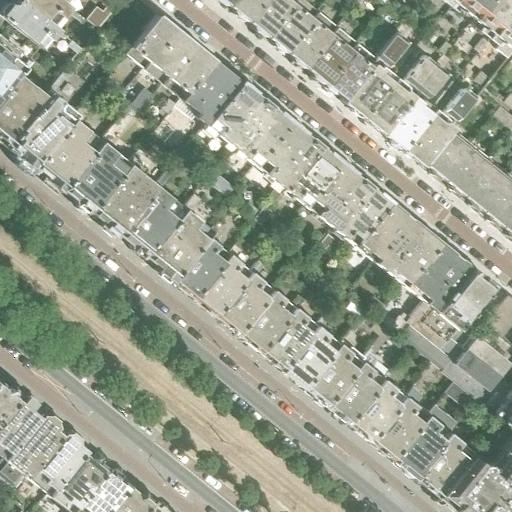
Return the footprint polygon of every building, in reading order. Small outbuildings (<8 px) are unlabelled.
[(39,48),(55,29),(17,0),(8,0),(7,2),(1,3),(0,4),(0,18),(2,19),(27,39),(37,46),(39,48)] [(64,3),(59,0),(17,0),(55,29),(56,28),(52,25),(67,6),(64,3)] [(113,10),(121,0),(102,0),(101,1),(113,10)] [(244,21),(260,0),(228,0),(225,5),(231,11),(233,15),(239,21),(244,21)] [(259,37),(263,37),(291,0),(260,0),(244,21),(251,26),(252,31),(259,37)] [(278,52),(282,52),(317,10),(305,0),(291,0),(263,37),(270,42),(271,46),(278,52)] [(472,18),(486,0),(454,0),(449,7),(459,15),(463,10),(472,18)] [(487,38),(511,8),(511,0),(486,0),(472,18),(482,26),(478,31),(487,38)] [(404,24),(412,14),(404,7),(396,17),(404,24)] [(511,8),(487,38),(498,47),(502,42),(511,50),(511,48),(511,8)] [(83,19),(70,9),(68,12),(80,23),(83,19)] [(302,68),(336,25),(317,10),(282,52),(289,58),(290,62),(297,68),(302,68)] [(139,70),(173,28),(155,14),(154,13),(121,55),(139,70)] [(317,84),(321,84),(356,41),(336,25),(302,68),(308,73),(310,78),(317,84)] [(139,70),(157,85),(191,43),(173,28),(139,70)] [(357,116),(390,75),(383,69),(405,41),(393,31),(373,55),(375,56),(340,99),(338,101),(357,116)] [(76,46),(60,32),(56,37),(72,51),(76,46)] [(477,52),(486,42),(481,38),(472,49),(477,52)] [(0,91),(26,59),(37,46),(27,39),(16,52),(17,57),(14,61),(0,49),(0,91)] [(356,41),(321,84),(322,88),(329,94),(334,94),(340,99),(375,56),(373,55),(356,41)] [(442,54),(443,55),(450,47),(443,41),(436,49),(442,54)] [(157,85),(176,100),(209,58),(191,43),(157,85)] [(398,149),(431,108),(423,101),(445,73),(440,69),(448,59),(443,55),(442,54),(434,64),(433,63),(377,133),(398,149)] [(357,116),(377,133),(433,63),(423,55),(400,83),(390,75),(357,116)] [(202,126),(238,81),(209,58),(176,100),(177,100),(172,106),(189,120),(191,117),(202,126)] [(0,144),(4,144),(62,70),(42,95),(19,77),(30,63),(26,59),(0,91),(0,144)] [(30,166),(73,112),(58,100),(60,97),(53,92),(63,79),(65,81),(70,76),(62,70),(4,144),(14,152),(14,157),(26,167),(30,166)] [(481,87),(488,78),(479,70),(472,79),(481,87)] [(240,120),(258,98),(238,81),(202,126),(222,142),(232,150),(250,128),(240,120)] [(431,108),(398,149),(418,165),(419,163),(448,128),(474,96),(462,86),(439,114),(431,108)] [(511,110),(511,95),(509,93),(501,102),(511,110)] [(232,150),(251,166),(287,121),(258,98),(240,120),(250,128),(232,150)] [(168,111),(173,104),(169,100),(163,108),(168,111)] [(127,104),(121,111),(131,119),(137,111),(127,104)] [(57,192),(59,189),(97,140),(74,121),(76,119),(79,121),(88,111),(80,105),(74,113),(73,112),(30,166),(32,166),(44,176),(42,179),(57,192)] [(505,126),(511,116),(498,105),(490,115),(505,126)] [(289,160),(307,137),(287,121),(251,166),(272,183),(281,190),(299,167),(289,160)] [(438,179),(467,143),(448,128),(419,163),(427,169),(428,174),(434,179),(438,179)] [(301,206),(337,161),(307,137),(289,160),(299,167),(281,190),(301,206)] [(87,211),(125,162),(97,140),(59,189),(72,199),(72,204),(82,212),(87,211)] [(453,194),(457,194),(486,158),(467,143),(438,179),(446,185),(447,189),(453,194)] [(112,237),(115,233),(152,185),(130,167),(141,152),(137,149),(134,152),(133,152),(125,162),(87,211),(100,221),(97,224),(112,237)] [(183,149),(176,158),(180,161),(183,164),(190,170),(198,160),(183,149)] [(225,150),(219,158),(222,161),(229,153),(225,150)] [(229,153),(222,161),(227,164),(233,157),(229,153)] [(137,257),(142,256),(180,207),(157,188),(168,174),(172,177),(183,164),(180,161),(176,158),(165,171),(164,171),(152,185),(115,233),(128,244),(128,249),(137,257)] [(472,209),(476,209),(505,173),(486,158),(457,194),(465,200),(466,204),(472,209)] [(301,206),(330,230),(348,208),(339,200),(357,178),(337,161),(301,206)] [(495,225),(511,202),(511,178),(505,173),(476,209),(484,215),(485,220),(491,225),(495,225)] [(350,245),(386,201),(357,178),(339,200),(348,208),(330,230),(350,245)] [(273,202),(280,194),(273,189),(266,197),(273,202)] [(168,281),(209,230),(185,210),(186,208),(189,210),(199,199),(192,193),(180,207),(142,256),(155,266),(153,269),(168,281)] [(397,250),(416,226),(386,201),(350,245),(373,264),(390,244),(397,250)] [(257,210),(247,202),(242,209),(251,217),(257,210)] [(511,202),(495,225),(503,231),(504,235),(510,240),(511,240),(511,202)] [(263,221),(262,215),(258,212),(253,219),(259,225),(263,221)] [(373,264),(399,285),(435,241),(416,226),(397,250),(390,244),(373,264)] [(189,299),(190,300),(220,263),(217,261),(225,253),(213,243),(220,234),(212,227),(209,230),(168,281),(175,287),(176,287),(190,298),(189,299)] [(326,234),(318,244),(324,249),(332,239),(326,234)] [(295,238),(286,248),(296,256),(299,259),(307,248),(295,238)] [(399,285),(421,303),(437,283),(447,290),(466,266),(435,241),(399,285)] [(212,316),(213,317),(243,282),(240,280),(246,271),(229,257),(238,246),(234,243),(225,254),(225,253),(217,261),(220,263),(190,300),(211,317),(212,316)] [(234,334),(235,335),(264,299),(262,297),(269,288),(254,276),(262,266),(255,260),(246,271),(240,280),(243,282),(213,317),(219,322),(234,334)] [(447,338),(479,299),(489,285),(466,266),(447,290),(437,283),(421,303),(416,309),(415,308),(413,311),(447,339),(447,338)] [(349,285),(340,278),(335,285),(344,291),(349,285)] [(511,333),(511,303),(489,285),(479,299),(489,308),(458,347),(457,347),(477,363),(497,338),(505,328),(511,333)] [(291,306),(269,288),(262,297),(264,299),(235,335),(241,340),(256,352),(286,317),(284,315),(291,306)] [(293,305),(300,298),(298,297),(297,295),(290,303),(293,305)] [(292,307),(291,306),(284,315),(286,317),(256,352),(278,370),(278,371),(308,334),(306,333),(314,324),(296,309),(303,300),(300,298),(293,305),(294,306),(292,307)] [(300,388),(302,389),(331,353),(329,351),(339,339),(336,342),(317,326),(324,318),(321,315),(314,324),(306,333),(308,334),(278,371),(300,388)] [(426,362),(434,352),(401,325),(393,335),(413,351),(426,362)] [(511,391),(477,363),(457,347),(458,347),(447,338),(447,339),(435,353),(434,352),(426,362),(503,425),(511,431),(511,391)] [(511,350),(497,338),(477,363),(511,391),(511,350)] [(361,357),(339,339),(329,351),(331,353),(302,389),(307,393),(307,394),(322,406),(352,370),(349,367),(354,361),(358,364),(360,361),(358,360),(361,357)] [(368,368),(360,361),(358,364),(354,361),(349,367),(352,370),(322,406),(343,423),(372,387),(370,385),(375,378),(378,381),(382,375),(370,365),(368,368)] [(351,430),(366,442),(396,406),(393,403),(398,397),(401,400),(406,394),(403,392),(391,382),(389,385),(383,380),(385,377),(386,379),(392,372),(389,369),(383,376),(382,375),(378,381),(375,378),(370,385),(372,387),(343,423),(344,424),(351,429),(351,430)] [(0,416),(16,396),(8,390),(8,385),(0,378),(0,416)] [(366,441),(388,459),(418,423),(415,421),(420,415),(423,418),(428,413),(426,411),(413,401),(419,395),(408,386),(403,392),(406,394),(401,400),(398,397),(393,403),(396,406),(366,442),(366,441)] [(0,479),(12,490),(24,476),(59,432),(52,426),(50,419),(44,414),(38,414),(30,408),(30,403),(21,396),(16,396),(0,416),(0,457),(2,458),(0,459),(0,479)] [(410,477),(439,441),(438,440),(445,431),(453,421),(432,404),(426,411),(428,413),(423,418),(420,415),(415,421),(418,423),(388,459),(410,477)] [(475,461),(466,454),(433,495),(432,496),(433,497),(435,494),(440,498),(438,501),(450,510),(469,486),(486,465),(487,464),(492,460),(501,449),(511,435),(511,431),(503,425),(475,461)] [(24,476),(46,494),(82,450),(81,449),(74,443),(73,438),(65,431),(59,432),(24,476)] [(469,451),(445,431),(438,440),(439,441),(410,477),(410,478),(418,484),(433,495),(466,454),(469,451)] [(511,435),(501,449),(511,457),(511,435)] [(67,511),(103,467),(96,461),(98,458),(83,446),(81,449),(82,450),(46,494),(67,511)] [(511,457),(501,449),(492,460),(487,464),(486,465),(511,486),(511,457)] [(511,486),(486,465),(469,486),(500,511),(502,511),(504,510),(506,511),(508,511),(511,507),(511,486)] [(67,511),(68,511),(102,511),(124,485),(117,479),(117,474),(108,466),(103,467),(67,511)] [(102,511),(140,511),(150,500),(130,484),(124,485),(102,511)] [(500,511),(469,486),(450,510),(451,511),(462,511),(463,511),(500,511)] [(164,511),(150,500),(140,511),(164,511)]
